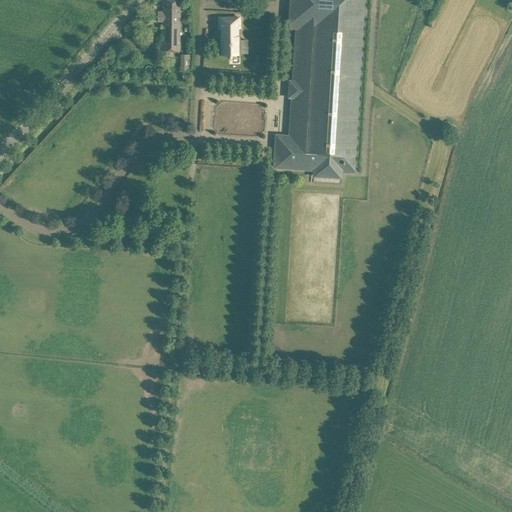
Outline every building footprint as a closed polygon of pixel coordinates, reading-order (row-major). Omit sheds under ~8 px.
[(179,1),(171,0),(163,0),(163,50),(179,51),(179,1)] [(285,132),(283,163),(317,165),(317,163),(344,164),(344,166),(355,167),(365,0),(293,0),(292,22),(301,23),(294,133),(285,132)] [(237,28),(239,28),(239,17),(219,17),(219,29),(219,54),(240,54),(240,53),(239,53),(233,53),(233,43),(239,43),(239,34),(237,34),(237,28)] [(137,25),(132,22),(126,32),(131,35),(137,25)] [(190,54),(181,54),(180,70),(190,70),(190,54)]
